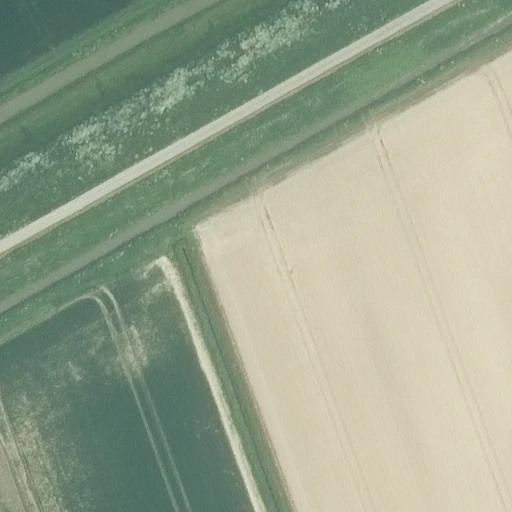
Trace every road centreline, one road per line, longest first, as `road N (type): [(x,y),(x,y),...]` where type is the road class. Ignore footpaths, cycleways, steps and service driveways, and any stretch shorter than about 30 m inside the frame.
road 1 (unclassified): [(0,245),(437,0)]
road 2 (track): [(271,0),(0,154)]
